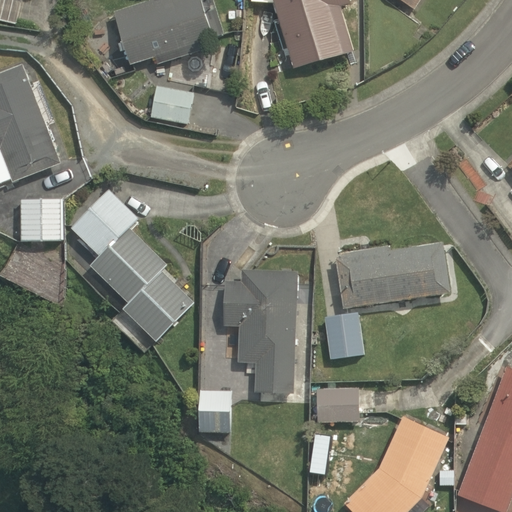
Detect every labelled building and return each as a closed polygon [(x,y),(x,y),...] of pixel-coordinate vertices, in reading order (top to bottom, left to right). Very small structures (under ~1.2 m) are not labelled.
[(0,0),(0,19),(17,24),(22,0),(0,0)] [(225,33),(214,0),(145,0),(115,10),(131,65),(156,56),(159,64),(216,45),(214,37),(225,33)] [(275,2),(294,67),(355,50),(342,5),(352,3),(351,0),(252,0),(253,1),(275,2)] [(401,0),(415,9),(421,0),(401,0)] [(62,162),(23,63),(0,72),(0,182),(11,179),(13,182),(62,162)] [(152,117),(188,124),(194,92),(158,85),(152,117)] [(195,302),(162,270),(169,264),(131,227),(140,217),(111,189),(72,228),(100,255),(90,264),(128,302),(123,308),(156,341),(195,302)] [(65,241),(63,198),(21,198),(21,241),(65,241)] [(344,307),(452,293),(445,240),(389,249),(389,245),(342,251),(343,256),(337,257),(344,307)] [(294,393),(299,270),(242,269),(242,281),(225,280),(224,326),(240,326),(239,362),(257,363),(255,392),(294,393)] [(358,312),(325,317),(331,359),(365,354),(358,312)] [(511,366),(508,365),(458,494),(504,511),(506,511),(511,498),(511,366)] [(318,422),(360,421),(359,388),(317,389),(318,422)] [(231,431),(233,390),(200,389),(199,431),(231,431)] [(407,511),(422,497),(450,437),(403,415),(380,466),(348,498),(362,511),(407,511)] [(455,485),(455,470),(440,470),(440,485),(455,485)]
